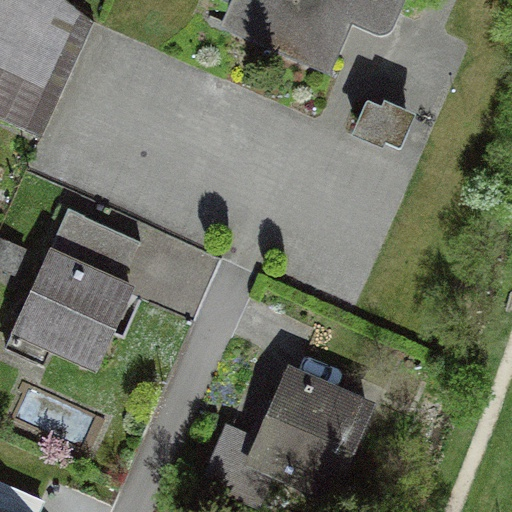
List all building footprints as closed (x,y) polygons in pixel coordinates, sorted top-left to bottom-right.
[(0,0),(0,117),(39,136),(90,24),(58,0),(0,0)] [(389,32),(389,31),(402,0),(212,0),(232,8),(224,27),(318,68),(338,23),(373,38),(379,38),(389,32)] [(133,246),(136,247),(137,245),(65,212),(2,351),(39,368),(53,337),(99,357),(127,295),(105,285),(111,271),(120,275),(133,246)] [(0,270),(10,275),(20,252),(0,243),(0,270)] [(285,378),(256,446),(225,432),(201,485),(234,499),(249,461),(328,495),(363,412),(285,378)]
